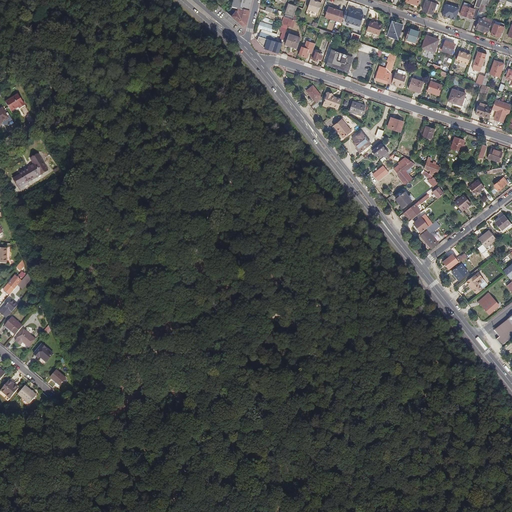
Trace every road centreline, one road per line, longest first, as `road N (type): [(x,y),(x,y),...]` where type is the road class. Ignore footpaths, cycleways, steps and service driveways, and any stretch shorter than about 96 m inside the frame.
road 1 (tertiary): [(511,141),(276,61),(259,65)]
road 2 (secondary): [(420,267),(259,65)]
road 3 (residential): [(358,0),(511,52)]
